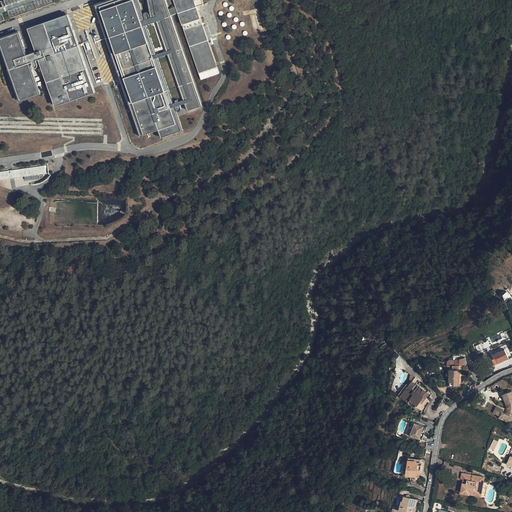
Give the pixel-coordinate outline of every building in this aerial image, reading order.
[(0,23),(8,20),(6,13),(12,11),(14,18),(59,3),(57,0),(64,0),(65,1),(68,0),(8,0),(10,5),(8,6),(7,2),(6,1),(5,1),(4,1),(4,2),(4,3),(5,7),(4,7),(2,1),(0,1),(0,23)] [(142,0),(112,0),(100,4),(145,137),(148,136),(149,137),(164,132),(167,139),(187,132),(179,109),(182,108),(183,111),(183,112),(184,113),(185,113),(186,113),(186,112),(187,111),(187,110),(185,107),(190,105),(191,105),(193,112),(206,107),(169,0),(152,0),(158,16),(157,16),(156,17),(154,12),(154,11),(153,11),(152,10),(151,11),(150,11),(149,12),(149,13),(149,14),(151,19),(149,19),(142,0)] [(170,0),(151,0),(157,16),(158,16),(152,0),(169,0),(206,107),(193,112),(191,105),(190,105),(192,113),(208,108),(170,0)] [(177,0),(201,69),(220,63),(201,7),(208,5),(206,0),(200,0),(198,1),(198,0),(177,0)] [(33,26),(41,50),(42,49),(34,27),(72,14),(98,90),(60,102),(45,57),(43,58),(59,104),(99,90),(73,12),(33,26)] [(98,90),(72,14),(34,27),(42,49),(41,50),(38,50),(38,49),(37,49),(36,49),(35,49),(34,50),(34,51),(34,52),(32,53),(30,53),(23,31),(4,37),(24,97),(43,91),(33,61),(34,61),(37,60),(37,61),(37,62),(38,62),(39,63),(40,63),(41,63),(41,62),(42,61),(42,60),(41,59),(43,58),(45,57),(60,102),(98,90)] [(34,61),(33,61),(43,91),(24,97),(4,37),(23,31),(30,53),(32,53),(24,29),(2,36),(24,99),(45,92),(34,61)] [(201,69),(203,74),(221,68),(220,63),(201,69)] [(46,160),(0,162),(0,170),(46,168),(46,160)] [(495,365),(509,358),(504,349),(492,354),(494,358),(492,359),(495,365)] [(468,366),(465,357),(460,359),(459,360),(460,360),(460,365),(468,366)] [(453,385),(459,385),(460,360),(450,360),(447,362),(447,365),(447,369),(447,371),(449,372),(449,376),(449,385),(453,385)] [(406,384),(409,386),(415,378),(410,374),(410,379),(406,384)] [(424,400),(429,393),(416,383),(412,388),(411,388),(405,389),(400,396),(409,402),(410,400),(417,405),(422,398),(424,400)] [(398,394),(400,396),(405,389),(411,388),(409,386),(406,384),(398,394)] [(498,418),(508,423),(511,418),(511,416),(511,392),(511,390),(501,394),(506,404),(507,411),(505,414),(501,412),(502,410),(496,407),(492,413),(499,417),(498,418)] [(419,439),(424,426),(412,422),(410,427),(413,428),(410,435),(419,439)] [(408,459),(406,475),(419,477),(422,462),(416,462),(416,461),(408,459)] [(462,493),(469,495),(470,491),(481,493),(484,477),(462,474),(462,479),(464,479),(468,480),(467,484),(463,483),(462,493)] [(415,507),(417,498),(404,495),(403,500),(404,500),(401,510),(407,511),(408,511),(411,511),(413,506),(415,507)]
